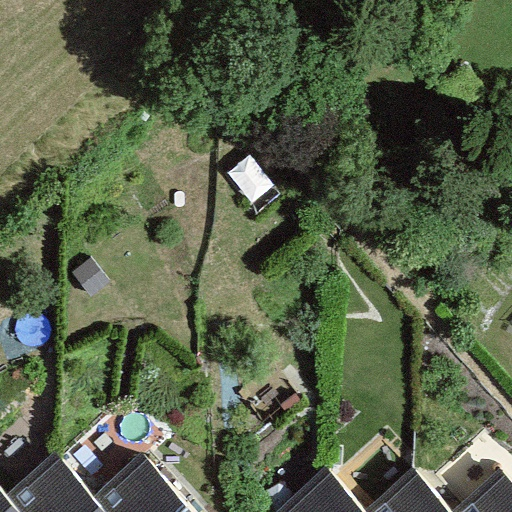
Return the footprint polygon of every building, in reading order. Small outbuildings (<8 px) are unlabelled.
[(59,432),(15,474),(51,511),(139,511),(105,477),(59,432)] [(229,511),(150,432),(105,477),(139,511),(229,511)] [(413,442),(369,483),(396,511),(479,511),(462,495),(413,442)] [(511,511),(511,456),(506,450),(462,495),(479,511),(511,511)] [(333,451),(285,499),(297,511),(396,511),(369,483),(333,451)] [(51,511),(15,474),(0,458),(0,511),(51,511)]
